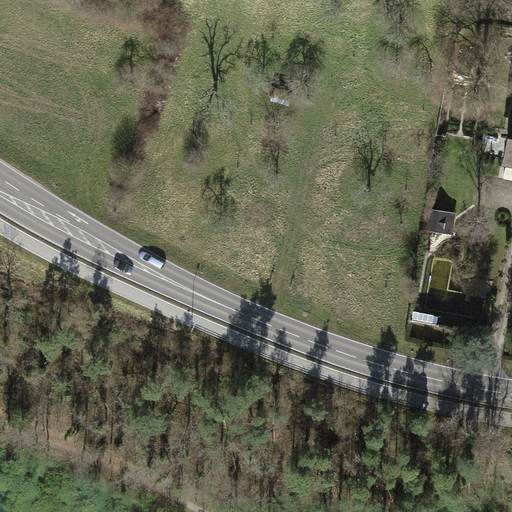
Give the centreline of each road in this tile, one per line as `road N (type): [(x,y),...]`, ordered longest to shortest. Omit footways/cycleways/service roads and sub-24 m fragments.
road 1 (secondary): [(511,392),(410,372),(259,321),(117,254),(0,186)]
road 2 (track): [(204,511),(0,426)]
